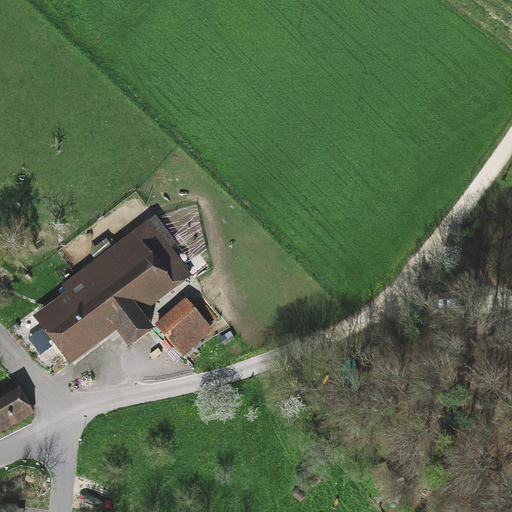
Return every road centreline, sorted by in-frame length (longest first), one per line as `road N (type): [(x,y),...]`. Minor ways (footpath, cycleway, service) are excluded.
road 1 (track): [(377,311),(255,365),(63,420)]
road 2 (track): [(511,131),(453,221),(377,311)]
road 3 (track): [(377,311),(511,299)]
